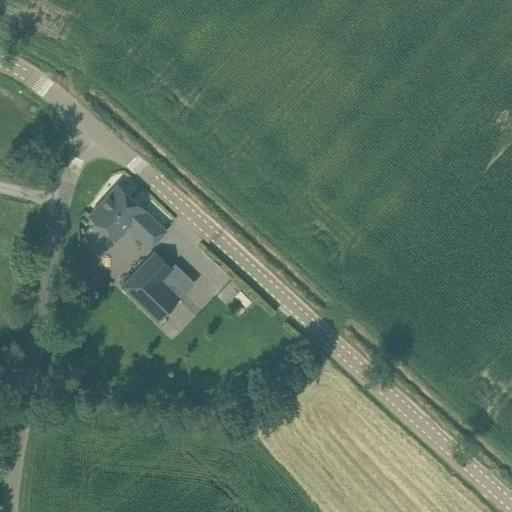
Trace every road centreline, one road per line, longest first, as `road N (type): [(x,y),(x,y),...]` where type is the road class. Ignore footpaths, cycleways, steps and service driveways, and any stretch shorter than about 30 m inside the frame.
road 1 (unclassified): [(511,503),(150,171),(84,120)]
road 2 (unclassified): [(14,511),(41,310),(84,120)]
